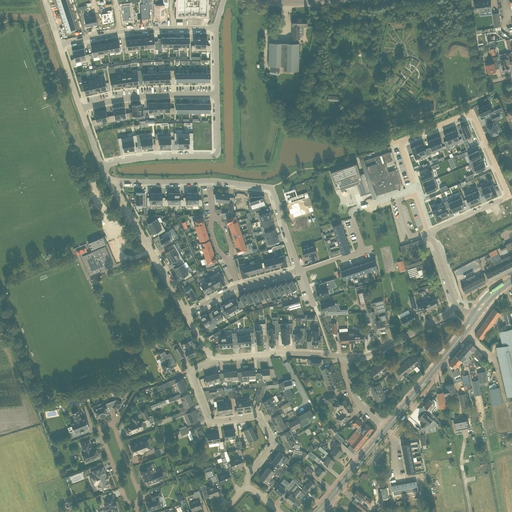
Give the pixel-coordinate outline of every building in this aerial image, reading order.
[(141,15),(138,15),(138,18),(141,18),(149,18),(149,8),(152,8),(151,0),(142,0),(142,3),(140,3),(141,15)] [(162,0),(163,5),(156,5),(156,18),(164,18),(164,8),(168,8),(168,4),(168,0),(162,0)] [(177,0),(178,16),(186,16),(186,15),(199,15),(199,16),(207,16),(206,0),(177,0)] [(486,0),(474,2),(475,12),(480,12),(484,11),(484,10),(492,10),(491,1),(486,1),(486,0)] [(131,4),(123,4),(124,19),(132,18),(131,4)] [(242,6),(240,15),(247,16),(249,7),(242,6)] [(103,17),(102,17),(103,23),(108,23),(108,22),(113,21),(111,10),(107,11),(107,13),(102,14),(103,17)] [(500,26),(498,13),(492,13),(494,27),(500,26)] [(94,18),(83,21),(85,30),(96,27),(94,18)] [(194,45),(191,45),(191,51),(195,51),(195,50),(201,50),(201,37),(194,37),(194,45)] [(207,37),(201,37),(201,50),(206,50),(206,51),(210,51),(210,45),(207,45),(207,37)] [(97,45),(91,46),(93,57),(99,56),(97,45)] [(295,47),(293,54),(305,57),(305,56),(304,56),(305,50),(301,48),(299,48),(297,48),(296,47),(295,47)] [(84,48),(78,49),(81,61),(81,63),(82,63),(82,66),(88,64),(91,63),(89,54),(86,54),(84,48)] [(74,58),(71,59),(73,66),(76,65),(76,62),(81,61),(78,49),(72,51),(74,58)] [(505,53),(499,55),(503,70),(510,68),(509,66),(511,65),(511,58),(510,52),(505,53)] [(293,54),(291,61),(302,64),(303,61),(304,61),(304,59),(305,57),(293,54)] [(492,57),(494,63),(485,65),(486,69),(487,69),(488,73),(496,72),(494,65),(498,64),(497,56),(492,57)] [(291,61),(289,68),(301,71),(301,70),(302,68),(301,67),(302,64),(291,61)] [(289,68),(288,75),(298,78),(299,75),(300,75),(301,73),(301,71),(289,68)] [(174,70),(164,70),(165,82),(171,82),(171,77),(174,76),(174,70)] [(288,75),(286,82),(297,85),(297,84),(298,82),(297,82),(298,78),(288,75)] [(104,77),(98,79),(98,80),(99,80),(101,90),(107,89),(104,77)] [(93,80),(88,81),(88,82),(90,92),(96,91),(93,81),(94,81),(93,80)] [(88,82),(82,83),(85,94),(90,92),(88,82)] [(286,82),(284,90),(286,90),(288,91),(289,91),(294,93),(295,89),(296,89),(297,87),(297,85),(286,82)] [(280,98),(276,104),(286,111),(286,110),(288,108),(287,107),(289,104),(287,102),(285,101),(280,98)] [(170,102),(164,102),(165,112),(165,114),(174,114),(174,107),(171,107),(170,102)] [(427,108),(413,110),(414,118),(421,115),(433,114),(434,103),(427,104),(427,108)] [(276,104),(271,110),(276,113),(278,114),(280,116),(284,111),(285,112),(286,111),(276,104)] [(490,115),(493,113),(489,104),(485,106),(485,105),(484,105),(485,106),(483,106),(482,106),(483,107),(478,108),(482,116),(489,113),(490,115)] [(125,106),(119,107),(121,119),(120,119),(121,120),(130,119),(129,112),(126,113),(125,106)] [(114,115),(110,115),(112,122),(115,121),(115,120),(120,119),(121,119),(119,107),(113,108),(114,115)] [(106,110),(100,111),(102,123),(103,123),(108,121),(108,123),(112,122),(110,115),(107,116),(106,110)] [(95,119),(91,120),(94,126),(103,124),(103,123),(102,123),(100,111),(94,112),(95,119)] [(497,123),(496,121),(486,125),(488,130),(489,133),(491,136),(498,133),(494,125),(497,123)] [(463,132),(460,133),(463,141),(471,137),(466,125),(461,128),(463,132)] [(455,130),(449,132),(454,144),(460,142),(455,130)] [(244,131),(243,139),(246,139),(246,141),(245,145),(246,145),(245,151),(248,151),(248,154),(254,154),(254,155),(259,155),(265,155),(265,153),(268,153),(269,147),(269,148),(270,143),(269,143),(269,142),(273,142),(273,134),(267,134),(267,137),(265,137),(265,138),(261,137),(261,136),(260,136),(260,137),(257,137),(257,136),(256,136),(256,137),(252,136),(250,136),(250,132),(244,131)] [(449,132),(444,134),(449,146),(454,144),(449,132)] [(159,133),(155,133),(156,139),(159,139),(159,147),(165,147),(165,135),(159,136),(159,133)] [(178,133),(174,133),(174,139),(177,139),(177,147),(183,147),(183,134),(178,134),(178,133)] [(189,134),(183,134),(183,147),(190,147),(190,139),(193,139),(193,133),(189,133),(189,134)] [(133,137),(127,138),(129,151),(135,149),(134,142),(137,141),(136,135),(132,135),(133,137)] [(201,135),(196,135),(196,147),(209,147),(209,139),(201,139),(201,135)] [(121,137),(118,138),(118,140),(119,144),(122,144),(123,152),(129,151),(127,138),(121,139),(121,137)] [(438,137),(433,139),(437,150),(443,148),(438,137)] [(430,147),(427,148),(429,154),(438,151),(437,150),(433,139),(427,141),(430,147)] [(115,143),(105,144),(107,154),(117,152),(115,143)] [(416,146),(421,158),(429,154),(427,148),(424,149),(422,144),(416,146)] [(416,146),(410,148),(415,160),(421,158),(416,146)] [(477,150),(467,155),(469,161),(468,161),(470,164),(477,161),(475,158),(480,156),(477,150)] [(363,158),(359,159),(364,173),(366,179),(368,186),(370,192),(373,199),(377,198),(376,196),(395,189),(393,184),(399,182),(395,173),(395,172),(392,174),(391,172),(391,171),(388,172),(386,164),(385,164),(384,163),(391,161),(388,152),(382,154),(381,154),(381,155),(380,156),(380,155),(364,160),(363,158)] [(477,161),(470,164),(473,173),(485,168),(483,162),(478,164),(477,161)] [(333,171),(330,172),(332,177),(332,179),(333,179),(334,183),(336,189),(342,187),(347,185),(355,182),(356,184),(360,196),(364,194),(364,195),(370,192),(368,186),(366,179),(364,173),(360,174),(359,170),(357,166),(356,163),(354,163),(346,166),(336,170),(333,171)] [(432,170),(420,175),(422,181),(426,180),(427,182),(434,179),(433,177),(434,176),(432,170)] [(428,185),(424,187),(426,193),(438,188),(434,179),(427,182),(428,185)] [(491,181),(485,184),(486,185),(491,195),(490,196),(496,193),(491,181)] [(480,186),(477,187),(480,193),(483,192),(485,198),(490,196),(491,195),(486,185),(481,187),(480,186)] [(288,187),(283,189),(284,192),(283,192),(286,200),(287,200),(289,203),(300,200),(304,198),(308,197),(307,193),(303,194),(299,196),(297,196),(295,188),(289,190),(288,187)] [(475,188),(469,191),(469,192),(474,203),(480,200),(475,188)] [(469,192),(464,194),(469,205),(474,203),(469,192)] [(132,203),(133,206),(136,206),(144,206),(146,206),(146,203),(145,199),(142,199),(142,193),(136,193),(136,196),(135,196),(135,201),(136,201),(136,203),(132,203)] [(150,199),(147,199),(147,206),(152,206),(156,206),(156,205),(156,203),(156,193),(150,193),(150,197),(150,199)] [(162,193),(156,193),(156,203),(162,203),(162,206),(165,206),(165,199),(162,199),(162,197),(162,193)] [(168,199),(165,199),(165,206),(174,206),(174,193),(168,193),(168,199)] [(180,193),(174,193),(174,206),(183,206),(183,199),(180,199),(180,193)] [(183,199),(183,206),(192,206),(192,193),(186,193),(186,199),(183,199)] [(198,193),(192,193),(192,206),(202,206),(202,199),(198,199),(198,193)] [(217,193),(216,201),(219,201),(219,202),(219,201),(224,202),(228,202),(229,194),(224,194),(224,193),(223,193),(223,194),(222,193),(222,194),(217,193)] [(461,194),(453,198),(458,210),(463,208),(461,202),(463,200),(461,194)] [(251,201),(250,201),(251,204),(253,211),(262,208),(261,208),(260,205),(264,204),(264,202),(264,201),(264,202),(265,202),(264,196),(250,197),(251,197),(251,201)] [(453,198),(444,202),(447,208),(450,206),(452,212),(458,210),(453,198)] [(292,208),(289,209),(290,215),(292,214),(294,218),(306,214),(304,210),(302,210),(302,209),(300,210),(298,202),(293,204),(293,205),(291,205),(292,208)] [(437,207),(437,208),(441,217),(447,215),(444,209),(447,208),(444,202),(441,203),(442,205),(437,207)] [(436,205),(431,208),(433,213),(434,216),(436,220),(441,217),(437,208),(437,207),(436,205)] [(270,216),(271,216),(270,212),(269,213),(268,212),(263,214),(262,210),(256,212),(259,221),(261,221),(261,220),(270,217),(270,216)] [(147,215),(147,217),(150,222),(147,223),(150,228),(160,223),(157,218),(155,219),(154,215),(153,215),(147,215)] [(237,220),(235,215),(226,218),(228,224),(228,223),(237,221),(237,220)] [(204,223),(202,217),(191,221),(193,226),(195,226),(195,225),(203,223),(204,223)] [(267,228),(266,225),(272,223),(270,217),(261,220),(261,221),(263,226),(260,226),(261,230),(267,228)] [(240,225),(238,220),(237,220),(237,221),(228,223),(228,224),(230,228),(238,225),(239,226),(240,225)] [(160,223),(150,228),(153,234),(158,231),(160,233),(165,230),(161,222),(160,223)] [(276,234),(274,229),(268,231),(267,228),(261,230),(264,238),(276,234)] [(174,239),(169,230),(164,233),(166,236),(160,240),(163,245),(174,239)] [(208,238),(206,232),(198,235),(200,240),(208,238)] [(246,239),(244,234),(242,235),(233,238),(235,243),(243,240),(246,239)] [(273,245),(272,242),(278,240),(277,239),(279,239),(277,235),(276,235),(276,234),(264,238),(267,247),(273,245)] [(107,243),(104,236),(88,243),(91,250),(107,243)] [(211,246),(209,240),(198,244),(200,249),(202,249),(202,248),(211,246)] [(400,246),(401,251),(416,245),(415,241),(400,246)] [(178,251),(174,243),(168,247),(170,249),(165,252),(168,257),(178,251)] [(247,250),(245,245),(236,248),(236,247),(238,253),(247,250)] [(305,248),(302,249),(304,257),(308,256),(310,262),(317,259),(315,253),(316,253),(314,245),(309,247),(308,245),(305,246),(305,248)] [(113,266),(105,246),(82,256),(90,275),(113,266)] [(183,259),(178,251),(168,257),(168,258),(167,259),(169,262),(170,262),(171,263),(176,260),(177,262),(183,259)] [(493,262),(487,265),(490,270),(485,273),(489,281),(511,269),(511,259),(510,255),(501,259),(498,253),(490,257),(493,262)] [(216,261),(214,255),(206,258),(203,259),(205,264),(216,261)] [(407,269),(408,272),(410,277),(419,274),(418,271),(421,269),(422,273),(432,270),(429,262),(428,262),(427,258),(406,265),(407,269)] [(185,268),(182,263),(185,262),(183,259),(177,262),(179,265),(174,268),(177,273),(185,268)] [(263,270),(260,259),(254,261),(255,263),(257,272),(263,270)] [(397,262),(399,272),(406,270),(403,260),(397,262)] [(247,274),(245,266),(245,263),(239,265),(242,276),(248,274),(247,274)] [(192,275),(190,272),(189,273),(186,267),(185,268),(177,273),(177,274),(176,275),(178,278),(179,277),(179,278),(185,275),(186,278),(192,275)] [(224,282),(219,272),(214,275),(219,284),(219,285),(224,282)] [(483,279),(482,275),(476,278),(474,274),(466,279),(468,282),(461,286),(465,294),(486,283),(483,279)] [(219,284),(214,275),(209,277),(215,287),(219,284)] [(215,287),(209,277),(205,280),(210,289),(215,287)] [(322,289),(316,291),(316,292),(318,297),(328,294),(327,289),(332,288),(335,286),(333,279),(324,282),(326,287),(322,288),(322,289)] [(210,289),(205,280),(200,282),(206,292),(210,289)] [(299,289),(296,282),(296,281),(293,283),(292,280),(287,283),(291,290),(291,291),(296,289),(297,290),(299,289)] [(291,290),(287,283),(287,282),(282,284),(285,291),(285,292),(286,292),(291,290)] [(285,291),(282,284),(282,283),(277,286),(280,293),(280,294),(285,292),(285,291)] [(280,293),(277,286),(276,285),(277,285),(276,285),(271,287),(275,294),(275,295),(280,293)] [(275,294),(271,287),(271,286),(266,289),(269,296),(270,297),(275,294)] [(186,291),(187,294),(189,298),(191,301),(197,298),(191,288),(186,291)] [(269,296),(266,289),(266,288),(261,290),(264,297),(264,298),(269,296)] [(264,297),(261,290),(260,289),(261,289),(260,289),(255,292),(259,299),(259,300),(264,297)] [(259,299),(255,292),(255,291),(255,290),(250,293),(254,302),(254,301),(259,299)] [(362,304),(361,304),(364,303),(364,304),(367,303),(363,290),(356,292),(358,297),(359,305),(362,304)] [(254,302),(250,293),(250,292),(245,294),(248,301),(248,302),(249,304),(250,304),(254,301),(254,302)] [(248,301),(245,294),(244,294),(245,294),(245,293),(239,296),(241,300),(238,301),(239,302),(241,307),(244,305),(244,304),(248,302),(248,301)] [(233,299),(228,302),(233,311),(238,309),(239,310),(242,309),(241,307),(239,302),(236,304),(233,299)] [(434,299),(430,301),(433,308),(439,305),(437,302),(436,303),(434,299)] [(327,309),(327,311),(328,311),(328,315),(348,313),(348,309),(336,310),(332,300),(320,304),(323,311),(327,309)] [(388,322),(382,300),(374,302),(379,319),(375,320),(376,325),(378,330),(385,328),(384,325),(388,324),(388,323),(388,322)] [(416,304),(417,306),(419,314),(423,312),(423,313),(426,312),(427,313),(429,312),(425,304),(423,300),(416,304)] [(224,303),(222,305),(225,310),(223,312),(226,318),(229,316),(228,314),(233,311),(228,302),(227,302),(227,301),(224,303)] [(285,306),(284,306),(285,311),(286,310),(286,311),(291,309),(296,308),(298,314),(304,314),(299,301),(294,303),(295,303),(290,304),(289,301),(284,302),(285,306)] [(430,301),(425,304),(429,312),(431,311),(431,309),(433,308),(430,301)] [(214,310),(211,311),(214,316),(212,318),(215,324),(218,322),(218,321),(223,319),(217,308),(216,308),(216,307),(213,309),(214,310)] [(498,317),(500,313),(493,308),(475,335),(482,339),(491,326),(493,327),(495,324),(494,323),(496,319),(498,317)] [(502,312),(505,324),(511,322),(511,321),(509,310),(502,312)] [(400,318),(404,325),(415,319),(411,312),(400,318)] [(206,314),(201,317),(203,322),(204,326),(205,325),(207,328),(212,325),(212,326),(215,324),(212,318),(209,319),(206,314)] [(278,334),(277,319),(272,320),(273,329),(268,329),(269,341),(269,342),(273,341),(273,340),(275,340),(275,334),(278,334)] [(289,327),(281,328),(282,342),(290,342),(289,334),(292,334),(292,323),(288,323),(289,327)] [(256,331),(257,344),(263,343),(262,335),(266,335),(265,324),(258,324),(259,330),(256,331)] [(312,331),(312,343),(314,343),(318,343),(318,342),(320,342),(320,335),(318,335),(318,328),(314,328),(314,331),(312,331)] [(496,347),(507,396),(511,395),(511,328),(499,332),(502,345),(496,347)] [(296,343),(302,343),(302,338),(304,338),(304,329),(300,329),(300,334),(296,334),(296,343)] [(339,332),(340,343),(364,341),(364,332),(359,333),(358,331),(339,332)] [(231,333),(225,334),(225,335),(226,346),(227,346),(227,347),(230,347),(230,346),(232,346),(232,340),(235,339),(234,332),(231,333)] [(238,332),(234,332),(235,339),(238,339),(238,345),(245,345),(244,335),(244,332),(238,333),(238,332)] [(249,334),(244,335),(245,345),(245,346),(248,345),(248,344),(251,344),(250,338),(253,338),(253,332),(249,332),(249,334)] [(186,347),(182,349),(184,353),(185,352),(188,358),(194,354),(192,349),(195,347),(191,340),(188,342),(184,344),(186,347)] [(469,341),(465,345),(472,352),(471,353),(478,360),(483,355),(475,348),(476,347),(469,341)] [(465,345),(461,350),(467,355),(466,357),(467,358),(469,362),(471,361),(468,357),(471,353),(472,352),(465,345)] [(179,359),(184,357),(178,347),(175,348),(174,349),(179,359)] [(461,350),(456,356),(463,362),(463,363),(464,365),(469,362),(467,358),(466,357),(467,355),(461,350)] [(161,364),(162,366),(161,366),(162,368),(162,369),(164,370),(165,372),(167,371),(168,372),(169,371),(171,371),(172,369),(171,369),(173,368),(170,361),(173,360),(174,359),(170,353),(166,355),(164,351),(165,351),(164,351),(159,354),(160,354),(161,357),(159,358),(162,364),(161,364)] [(410,358),(407,360),(413,368),(419,364),(414,356),(410,359),(410,358)] [(452,372),(454,377),(460,375),(457,367),(462,362),(463,362),(463,363),(463,362),(456,356),(449,364),(455,369),(452,372)] [(405,363),(402,366),(408,373),(413,368),(407,360),(404,362),(405,363)] [(377,364),(374,366),(381,374),(387,370),(381,362),(378,365),(377,364)] [(324,368),(328,379),(336,376),(332,365),(324,368)] [(381,374),(374,366),(372,368),(373,369),(369,372),(375,379),(381,374)] [(408,373),(402,366),(399,368),(398,367),(395,369),(401,378),(408,373)] [(461,368),(463,376),(462,376),(461,376),(465,390),(468,389),(467,384),(471,383),(469,374),(465,375),(463,367),(461,368)] [(249,378),(249,370),(245,370),(245,369),(243,369),(242,370),(242,372),(239,372),(240,382),(249,381),(249,378)] [(258,377),(258,382),(259,386),(262,386),(261,380),(262,380),(266,380),(266,378),(269,378),(269,369),(262,369),(262,374),(258,375),(258,377)] [(219,377),(217,373),(216,371),(213,373),(214,374),(211,375),(214,382),(220,380),(219,377)] [(479,383),(479,387),(485,386),(484,382),(487,382),(485,371),(477,372),(478,379),(479,383)] [(214,382),(211,375),(205,377),(205,379),(205,380),(206,380),(206,381),(205,381),(204,382),(205,385),(207,384),(207,385),(214,382)] [(340,387),(336,376),(328,379),(332,390),(340,387)] [(176,382),(176,383),(179,391),(187,388),(183,379),(176,382)] [(279,384),(278,384),(288,401),(290,400),(288,396),(293,394),(289,387),(293,386),(291,379),(283,381),(279,384)] [(478,379),(472,381),(474,395),(481,394),(479,387),(479,383),(478,379)] [(263,386),(260,395),(258,400),(261,402),(266,388),(275,387),(275,388),(279,387),(278,383),(263,386)] [(371,392),(373,395),(382,391),(380,384),(371,387),(373,391),(371,392)] [(442,388),(443,393),(444,397),(448,396),(447,394),(455,393),(453,384),(445,385),(446,387),(442,388)] [(489,389),(491,405),(501,403),(499,387),(496,388),(495,384),(489,385),(489,389)] [(233,397),(233,398),(235,398),(237,410),(244,409),(243,398),(240,399),(240,397),(237,397),(236,390),(232,390),(233,397)] [(382,391),(373,395),(374,398),(375,398),(377,402),(385,398),(382,391)] [(445,403),(446,403),(444,398),(443,392),(436,394),(438,405),(446,404),(445,403)] [(459,395),(462,409),(468,407),(465,393),(459,395)] [(181,412),(182,411),(189,409),(188,406),(193,404),(189,394),(180,397),(183,406),(179,408),(181,412)] [(323,403),(329,401),(333,399),(336,398),(334,394),(323,397),(324,398),(321,399),(323,403)] [(262,402),(266,408),(276,402),(273,396),(262,402)] [(245,398),(243,399),(244,409),(251,408),(250,400),(246,400),(245,398)] [(226,412),(224,404),(223,399),(216,400),(218,413),(226,412)] [(333,399),(329,401),(332,404),(331,405),(336,411),(337,411),(339,415),(335,418),(340,424),(346,419),(344,416),(353,409),(345,399),(340,403),(337,400),(336,402),(333,399)] [(427,403),(424,406),(431,413),(437,406),(436,401),(433,399),(431,401),(429,399),(429,400),(428,400),(426,402),(427,403)] [(112,407),(118,410),(121,403),(116,400),(112,407)] [(276,402),(266,408),(269,414),(279,408),(277,404),(282,402),(280,400),(276,402)] [(280,406),(283,410),(290,405),(289,403),(288,402),(280,406)] [(97,408),(93,409),(96,418),(100,416),(101,417),(105,416),(105,415),(109,413),(108,411),(111,410),(109,404),(106,405),(102,406),(100,403),(101,403),(95,405),(96,405),(97,408)] [(311,407),(296,415),(299,421),(314,413),(311,407)] [(126,430),(126,431),(127,432),(128,432),(128,433),(129,433),(130,433),(139,429),(139,430),(143,429),(142,426),(145,425),(144,422),(149,421),(150,424),(154,422),(152,415),(148,417),(145,409),(141,410),(144,419),(139,420),(137,416),(132,418),(134,422),(128,425),(129,427),(128,428),(127,428),(127,429),(126,429),(126,430)] [(196,414),(197,414),(195,410),(184,414),(188,425),(198,421),(196,414)] [(72,413),(72,414),(75,422),(71,423),(72,426),(68,427),(69,432),(73,430),(74,433),(75,433),(79,431),(79,432),(85,430),(85,429),(89,427),(85,418),(81,419),(78,411),(72,413)] [(271,418),(275,425),(283,420),(281,417),(284,415),(283,412),(271,418)] [(435,427),(438,424),(432,419),(424,412),(419,418),(424,422),(421,425),(424,428),(426,430),(429,429),(428,428),(435,427)] [(283,420),(275,425),(278,431),(286,426),(288,424),(290,427),(299,422),(297,418),(289,423),(288,421),(284,423),(283,420)] [(350,443),(349,444),(356,450),(373,429),(367,424),(362,429),(360,427),(363,423),(356,418),(355,420),(351,423),(357,428),(356,430),(347,440),(350,443)] [(453,421),(455,430),(470,428),(468,418),(453,421)] [(327,427),(333,435),(338,431),(331,423),(327,427)] [(190,430),(193,439),(194,439),(196,443),(200,442),(198,438),(201,436),(203,435),(200,426),(190,430)] [(243,431),(249,443),(257,439),(252,427),(243,431)] [(224,431),(225,436),(225,440),(236,438),(234,429),(234,430),(229,431),(229,430),(224,431)] [(284,441),(291,437),(293,436),(290,430),(280,435),(282,438),(281,438),(283,442),(284,441)] [(219,445),(219,442),(220,442),(218,432),(215,433),(207,435),(209,443),(209,446),(219,445)] [(331,451),(334,454),(337,457),(342,451),(337,447),(339,444),(337,442),(339,440),(334,435),(330,438),(334,441),(330,446),(333,448),(331,451)] [(296,444),(294,440),(295,440),(293,436),(291,437),(284,441),(283,442),(285,445),(286,445),(287,447),(291,445),(291,447),(294,447),(294,446),(298,447),(299,445),(296,444)] [(142,440),(133,443),(133,444),(130,445),(134,455),(137,454),(137,455),(150,450),(145,437),(142,438),(142,440)] [(89,461),(88,461),(89,462),(95,459),(95,458),(99,457),(99,455),(98,451),(97,452),(96,447),(92,448),(89,440),(80,443),(83,452),(82,452),(84,459),(88,457),(89,461)] [(323,462),(324,462),(327,465),(326,465),(327,466),(328,465),(329,467),(334,461),(326,455),(328,452),(320,445),(318,448),(325,453),(322,456),(325,459),(323,462)] [(224,451),(225,456),(227,461),(230,469),(233,467),(233,469),(243,465),(242,462),(240,456),(230,460),(229,458),(227,455),(227,451),(224,451)] [(307,454),(317,462),(320,459),(311,451),(307,454)] [(279,452),(276,457),(282,462),(285,464),(289,459),(279,452)] [(225,456),(221,458),(226,470),(230,469),(227,461),(225,456)] [(279,468),(278,470),(283,474),(286,470),(282,468),(283,467),(280,464),(282,462),(276,457),(272,462),(279,468)] [(320,465),(319,466),(314,462),(312,465),(317,469),(314,472),(320,477),(325,472),(323,470),(324,468),(320,465)] [(161,472),(154,474),(153,470),(151,471),(150,466),(151,465),(144,467),(145,470),(140,472),(143,481),(152,478),(153,481),(164,478),(161,471),(161,472)] [(304,469),(310,474),(313,471),(307,465),(304,469)] [(214,473),(215,473),(213,468),(212,466),(204,469),(208,477),(210,476),(213,483),(218,481),(217,481),(214,473)] [(109,487),(108,486),(109,486),(107,481),(108,481),(108,479),(109,479),(107,476),(106,476),(103,467),(92,471),(93,474),(91,474),(92,477),(90,478),(92,484),(94,483),(95,485),(98,484),(100,489),(103,488),(103,489),(104,488),(103,488),(104,488),(105,489),(109,487)] [(268,467),(264,472),(270,477),(273,474),(275,475),(276,473),(281,477),(283,474),(278,470),(277,470),(274,467),(272,470),(268,467)] [(293,478),(292,479),(296,482),(298,484),(302,481),(296,475),(292,470),(291,470),(289,471),(288,470),(286,471),(288,474),(293,478)] [(217,473),(215,473),(214,473),(217,481),(218,481),(219,480),(220,483),(226,481),(226,482),(231,480),(228,472),(218,476),(217,473)] [(270,477),(264,472),(260,477),(266,482),(268,480),(272,483),(270,486),(273,488),(278,482),(270,477)] [(304,485),(309,490),(310,490),(315,484),(306,476),(303,479),(307,482),(304,485)] [(275,490),(274,491),(276,493),(277,492),(280,495),(288,486),(290,488),(296,482),(292,479),(287,485),(282,480),(275,490)] [(205,484),(200,486),(205,497),(209,496),(210,498),(219,495),(215,485),(207,488),(205,484)] [(381,491),(378,492),(379,499),(388,498),(386,486),(380,488),(381,491)] [(302,498),(305,494),(298,489),(292,496),(290,493),(285,499),(291,503),(295,498),(298,495),(302,498)] [(364,500),(368,503),(371,500),(357,489),(353,495),(360,500),(362,498),(364,500)] [(150,494),(152,500),(146,502),(147,506),(147,507),(147,509),(148,509),(149,510),(153,509),(153,510),(161,507),(161,506),(162,505),(163,504),(162,502),(161,502),(159,502),(157,495),(161,494),(160,490),(150,494)] [(189,502),(190,504),(189,504),(190,508),(191,508),(192,511),(193,511),(194,511),(197,510),(197,509),(201,507),(198,499),(201,498),(199,491),(194,492),(196,497),(188,500),(189,502)] [(103,499),(106,505),(105,506),(106,510),(107,509),(108,511),(115,511),(118,510),(116,505),(117,505),(116,501),(115,501),(112,495),(103,499)] [(356,505),(364,511),(368,509),(359,501),(356,505)]
